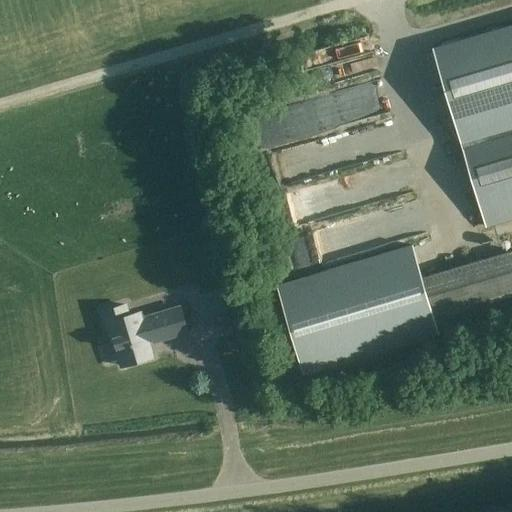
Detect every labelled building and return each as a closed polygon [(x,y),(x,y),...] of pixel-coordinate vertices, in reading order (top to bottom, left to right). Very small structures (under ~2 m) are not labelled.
[(511,18),(451,37),(433,42),(459,129),(511,113),(511,18)] [(323,87),(386,68),(380,48),(317,68),(323,87)] [(295,101),(304,128),(349,114),(340,87),(295,101)] [(293,138),(289,108),(250,113),(254,143),(293,138)] [(511,113),(459,129),(487,226),(511,218),(511,113)] [(412,149),(401,119),(394,119),(328,144),(322,144),(314,121),(315,149),(302,149),(262,164),(263,168),(272,193),(281,193),(295,188),(303,187),(324,180),(331,179),(363,167),(364,167),(412,149)] [(419,179),(415,164),(340,186),(345,206),(398,190),(397,186),(419,179)] [(413,247),(279,286),(306,375),(439,335),(439,334),(422,278),(413,247)] [(181,307),(142,318),(141,312),(129,316),(126,304),(103,311),(112,341),(114,340),(122,366),(153,356),(149,342),(160,338),(160,339),(188,331),(181,307)]
